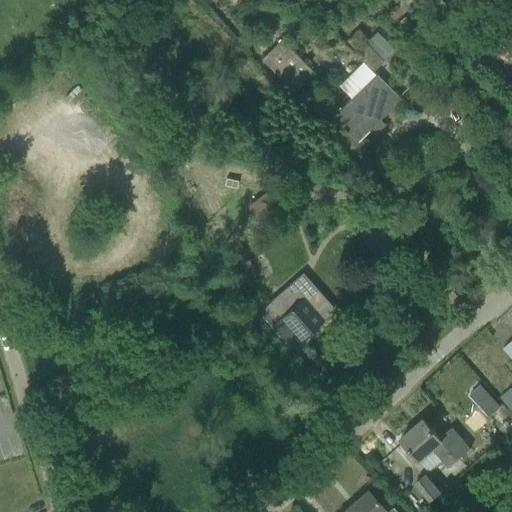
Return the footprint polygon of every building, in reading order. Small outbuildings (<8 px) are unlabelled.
[(415,28),(410,23),(403,30),(408,35),(415,28)] [(490,42),(504,56),(511,48),(511,35),(504,28),(490,42)] [(373,42),(389,56),(396,48),(380,34),(373,42)] [(280,39),(261,59),(294,94),(315,74),(280,39)] [(351,98),(332,117),(356,142),(371,128),(380,120),(400,100),(372,72),(383,61),(366,44),(355,55),(362,62),(338,86),(351,98)] [(154,93),(146,77),(140,80),(148,96),(154,93)] [(168,110),(157,114),(163,128),(174,123),(168,110)] [(268,189),(247,206),(257,218),(278,202),(268,189)] [(248,260),(235,265),(242,286),(256,281),(248,260)] [(290,284),(264,307),(266,310),(276,321),(271,326),(291,349),(322,322),(334,312),(313,288),(302,298),(290,284)] [(500,397),(511,410),(511,387),(500,397)] [(424,419),(401,439),(420,461),(432,450),(441,460),(448,468),(471,448),(453,428),(440,438),(424,419)] [(499,429),(505,436),(511,428),(506,422),(499,429)] [(416,483),(429,498),(432,501),(441,492),(426,474),(416,483)] [(385,511),(368,491),(343,511),(395,511),(392,508),(387,511),(385,511)]
